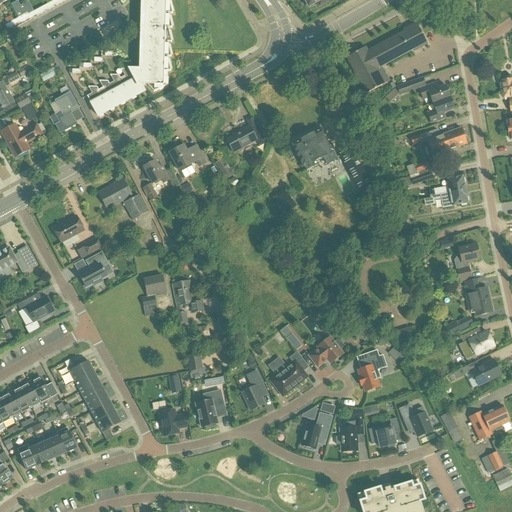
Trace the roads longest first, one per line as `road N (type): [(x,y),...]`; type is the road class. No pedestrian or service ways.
road 1 (secondary): [(16,199),(267,63),(280,43)]
road 2 (residential): [(511,308),(467,68),(471,53),(511,24)]
road 3 (residential): [(260,511),(196,496),(87,511)]
road 4 (residential): [(1,511),(90,468),(156,453)]
road 5 (residential): [(339,470),(427,451),(456,511)]
road 6 (residential): [(89,329),(16,199)]
road 7 (residential): [(156,453),(89,329)]
